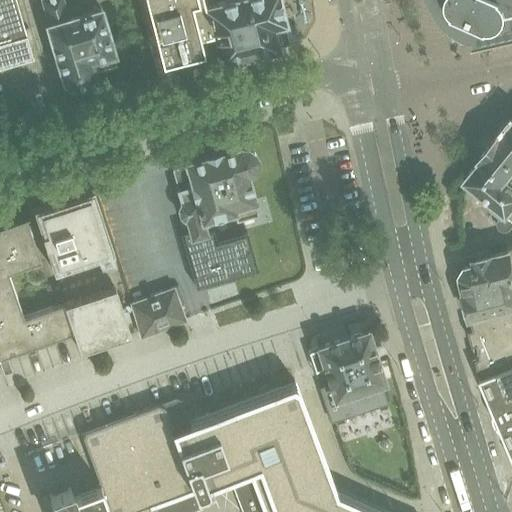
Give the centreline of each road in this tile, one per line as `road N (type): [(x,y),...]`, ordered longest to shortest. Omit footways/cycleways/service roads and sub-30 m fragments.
road 1 (residential): [(481,511),(425,322),(376,95)]
road 2 (residential): [(0,160),(369,61)]
road 3 (residential): [(376,95),(511,64)]
